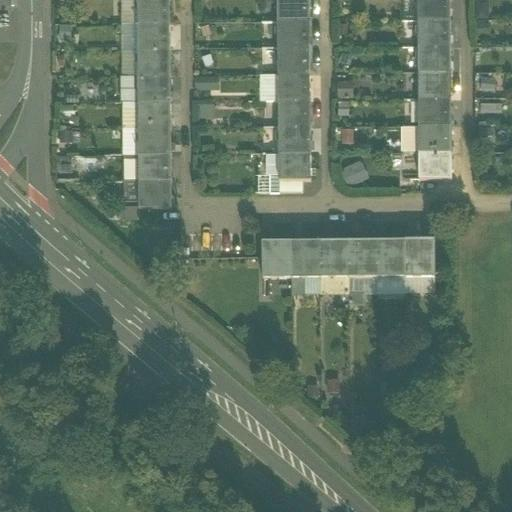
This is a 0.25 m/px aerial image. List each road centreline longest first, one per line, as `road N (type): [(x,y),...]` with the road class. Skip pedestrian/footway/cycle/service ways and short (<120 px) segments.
road 1 (tertiary): [(350,511),(40,247)]
road 2 (residential): [(328,206),(188,207),(186,20)]
road 3 (residential): [(40,247),(33,58)]
road 4 (residential): [(468,205),(466,19)]
road 5 (residential): [(328,206),(327,21)]
road 6 (residential): [(468,205),(328,206)]
